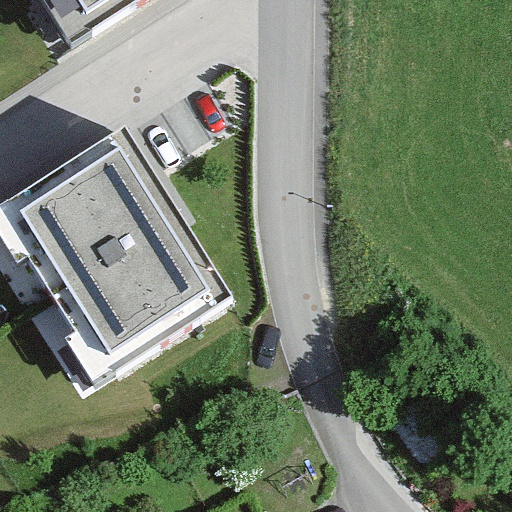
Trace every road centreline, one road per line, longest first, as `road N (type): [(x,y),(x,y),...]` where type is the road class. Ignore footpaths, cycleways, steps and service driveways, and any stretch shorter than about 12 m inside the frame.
road 1 (unclassified): [(286,0),(286,237),(300,326),(330,402),(420,511)]
road 2 (residential): [(0,164),(268,0)]
